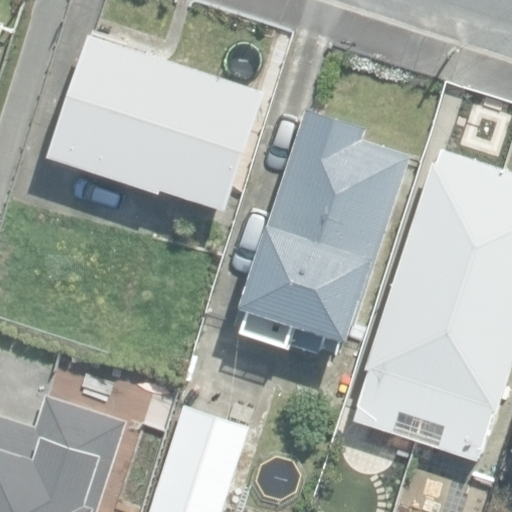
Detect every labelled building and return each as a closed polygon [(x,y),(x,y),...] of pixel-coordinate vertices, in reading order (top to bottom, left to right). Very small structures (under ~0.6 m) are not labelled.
[(234,206),(236,207),(274,90),(97,32),(57,151),(168,188),(169,185),(234,206)] [(244,320),(328,348),(334,328),(358,336),(417,154),(368,138),(372,126),(314,107),(244,320)] [(406,409),(423,415),(511,168),(448,148),(444,161),(440,160),(373,366),(377,367),(361,417),(400,430),(406,409)] [(511,168),(423,415),(454,425),(447,445),(483,456),(499,406),(504,408),(511,384),(511,168)] [(0,511),(106,511),(137,419),(55,392),(43,427),(0,412),(0,511)] [(154,511),(224,511),(253,424),(189,404),(154,511)]
